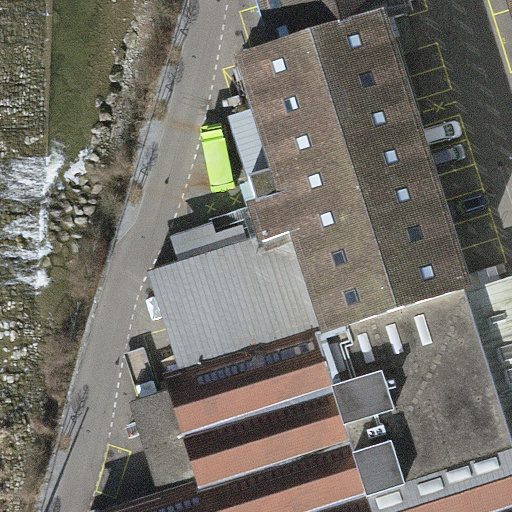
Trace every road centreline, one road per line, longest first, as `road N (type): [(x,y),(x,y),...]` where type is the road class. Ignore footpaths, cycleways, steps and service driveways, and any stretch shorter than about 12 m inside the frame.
road 1 (unclassified): [(213,0),(165,206),(125,276),(74,511)]
road 2 (unclassified): [(511,157),(461,0)]
